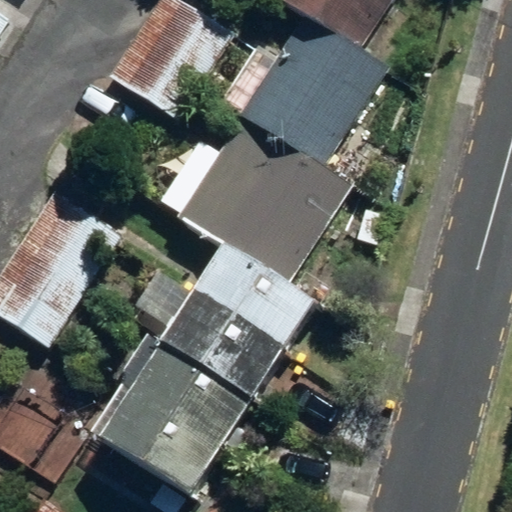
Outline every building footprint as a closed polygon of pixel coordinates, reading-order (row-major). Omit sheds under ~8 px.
[(184,124),(240,38),(182,0),(170,0),(117,80),(184,124)] [(288,0),(312,14),(370,49),(400,0),(288,0)] [(335,171),(398,69),(314,16),(250,120),(335,171)] [(0,46),(13,27),(0,17),(0,46)] [(357,185),(335,171),(250,120),(189,218),(234,247),(296,285),(357,185)] [(0,289),(0,313),(57,352),(131,239),(61,195),(0,289)] [(267,394),(323,301),(296,285),(234,247),(179,336),(176,337),(265,392),(267,394)] [(202,493),(267,394),(265,392),(176,337),(113,437),(202,493)]
